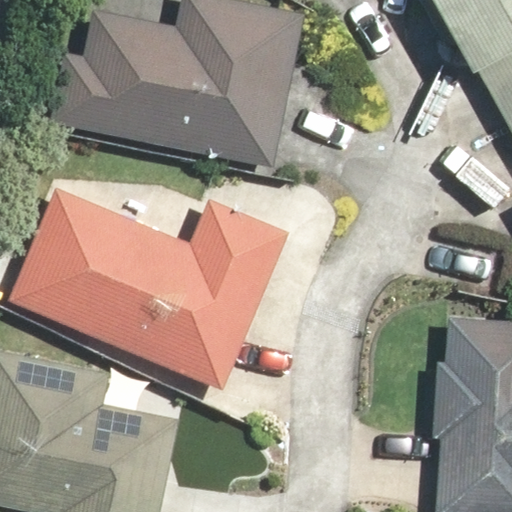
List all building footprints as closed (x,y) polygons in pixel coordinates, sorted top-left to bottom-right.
[(52,50),(39,122),(264,161),(289,16),(196,0),(178,0),(174,27),(86,11),(79,55),(52,50)] [(511,0),(397,0),(451,80),(463,72),(511,144),(511,0)] [(42,183),(0,276),(0,303),(205,397),(278,238),(195,200),(175,243),(42,183)] [(433,439),(426,511),(511,511),(511,322),(447,316),(442,365),(428,363),(421,438),(433,439)] [(101,374),(0,353),(0,507),(23,511),(152,511),(170,425),(94,409),(101,374)]
